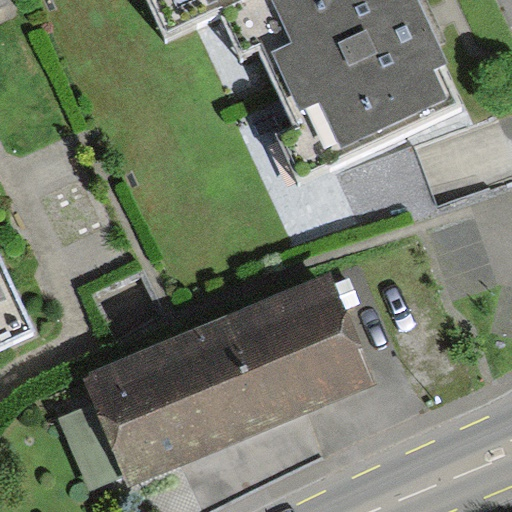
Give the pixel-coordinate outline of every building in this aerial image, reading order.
[(14,0),(0,0),(0,14),(18,8),(14,0)] [(221,13),(248,0),(147,0),(166,39),(221,13)] [(248,0),(221,13),(302,183),(458,110),(405,0),(248,0)] [(140,350),(184,455),(366,379),(322,274),(140,350)] [(0,343),(24,333),(0,280),(0,343)] [(184,455),(140,350),(84,374),(128,479),(184,455)]
